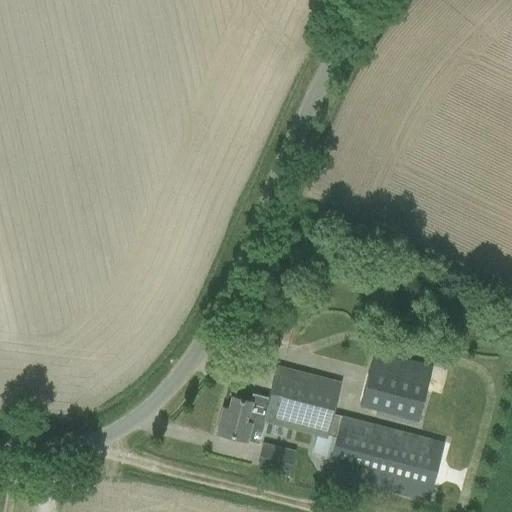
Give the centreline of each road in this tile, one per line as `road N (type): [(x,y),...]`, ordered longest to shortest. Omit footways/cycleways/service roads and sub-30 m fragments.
road 1 (unclassified): [(0,452),(77,450),(127,423),(191,365),(236,290),(325,81),(378,0)]
road 2 (track): [(77,450),(329,511)]
